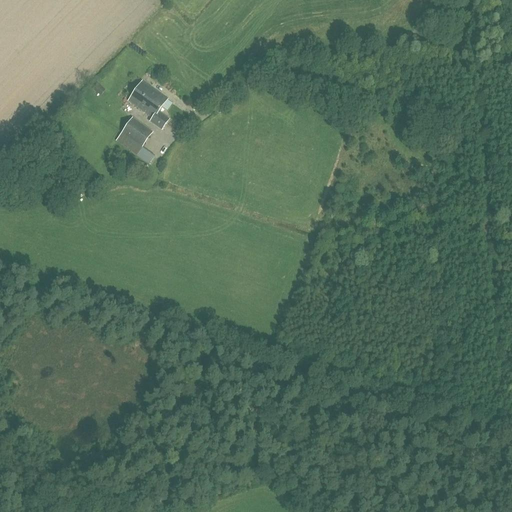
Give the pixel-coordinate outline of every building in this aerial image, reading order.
[(123,60),(140,73),(145,67),(127,54),(123,60)] [(158,112),(167,100),(142,82),(128,101),(152,119),(150,122),(161,130),(168,120),(158,112)] [(97,83),(92,90),(101,96),(106,90),(97,83)] [(71,104),(60,116),(64,119),(75,108),(71,104)] [(153,133),(132,118),(115,141),(136,156),(153,133)] [(53,172),(43,189),(53,195),(62,178),(53,172)]
